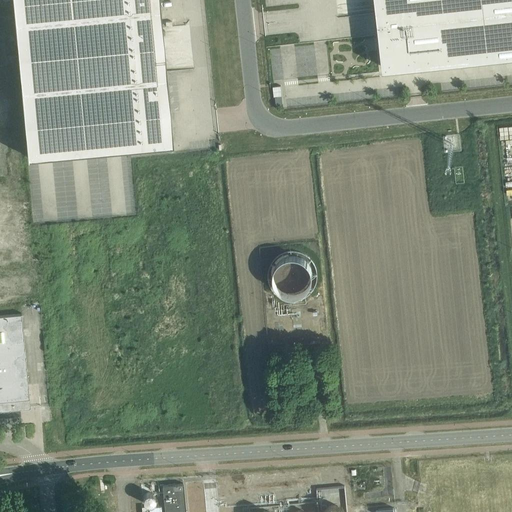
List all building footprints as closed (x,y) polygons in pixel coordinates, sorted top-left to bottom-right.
[(12,0),(27,157),(172,143),(166,75),(162,28),(160,7),(159,7),(157,0),(12,0)] [(511,0),(375,0),(383,67),(511,53),(511,0)] [(343,33),(371,33),(371,24),(369,24),(369,17),(343,18),(343,33)] [(312,272),(312,271),(312,268),(311,265),(309,262),(307,259),(303,256),(301,255),(298,255),(295,254),(292,255),(289,255),(285,257),(283,260),(281,262),(279,265),(278,269),(278,272),(278,274),(279,277),(281,281),(283,283),(285,285),(288,287),(290,288),(294,288),(298,288),(301,287),(304,285),(307,283),(309,281),(311,278),(312,274),(312,272)] [(0,410),(30,408),(22,313),(0,315),(0,410)] [(185,511),(183,484),(162,486),(164,511),(185,511)] [(155,492),(155,490),(153,488),(151,487),(149,487),(147,487),(145,489),(144,490),(144,492),(145,495),(146,496),(148,497),(150,497),(152,497),(154,495),(155,494),(155,492)]
